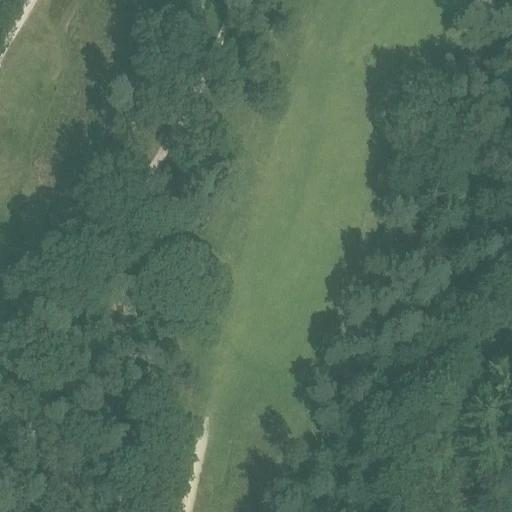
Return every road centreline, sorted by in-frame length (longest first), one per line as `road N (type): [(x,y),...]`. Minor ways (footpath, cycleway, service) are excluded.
road 1 (track): [(0,480),(100,249),(194,93),(237,0)]
road 2 (track): [(511,341),(409,511)]
